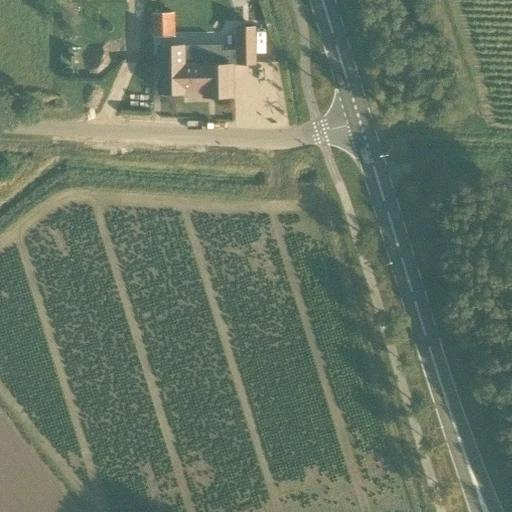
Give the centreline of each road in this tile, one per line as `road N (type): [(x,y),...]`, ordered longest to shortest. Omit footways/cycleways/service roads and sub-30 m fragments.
road 1 (primary): [(485,511),(361,123)]
road 2 (unclassified): [(361,123),(244,140),(0,131)]
road 3 (primary): [(361,123),(323,0)]
